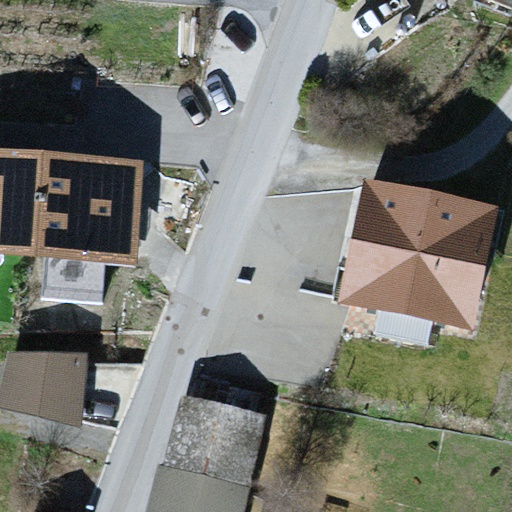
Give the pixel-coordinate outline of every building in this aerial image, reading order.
[(511,0),(458,0),(511,20),(511,0)] [(144,177),(0,169),(0,266),(139,274),(144,177)] [(495,230),(374,202),(348,320),(469,347),(495,230)] [(89,367),(8,370),(0,409),(0,427),(78,444),(89,367)] [(250,511),(272,434),(206,416),(179,511),(250,511)]
